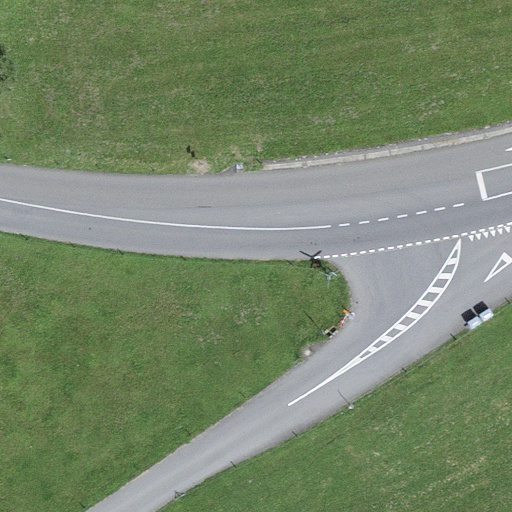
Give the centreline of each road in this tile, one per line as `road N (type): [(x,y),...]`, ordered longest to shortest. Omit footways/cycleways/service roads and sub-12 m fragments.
road 1 (unclassified): [(454,195),(451,259),(439,285),(393,334),(118,511)]
road 2 (tertiary): [(0,198),(130,218),(229,221),(326,216),(454,195)]
